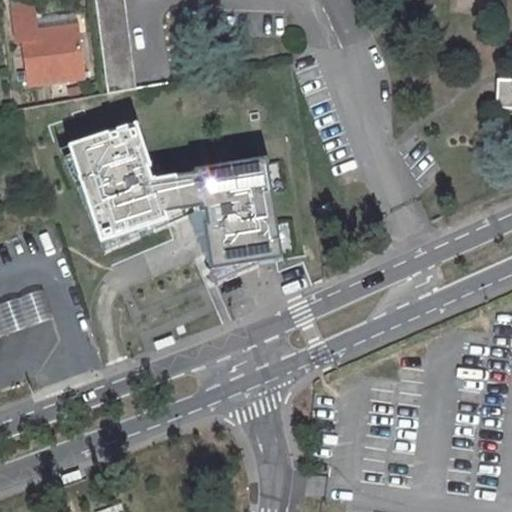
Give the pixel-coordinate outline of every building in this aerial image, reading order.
[(95,0),(108,95),(136,90),(124,0),(95,0)] [(35,86),(89,77),(82,33),(47,39),(46,30),(42,8),(18,11),(23,42),(30,42),(35,86)] [(47,39),(82,33),(81,25),(46,30),(47,39)] [(511,82),(497,81),(496,109),(511,109),(511,82)] [(138,125),(70,146),(102,245),(206,212),(208,225),(205,226),(211,273),(258,266),(284,262),(269,161),(196,171),(196,176),(164,179),(159,164),(152,166),(138,125)] [(336,220),(329,203),(316,208),(323,226),(336,220)] [(102,245),(105,255),(188,221),(216,287),(259,269),(258,266),(211,273),(205,226),(208,225),(206,212),(102,245)] [(41,291),(0,305),(0,335),(50,317),(41,291)]
